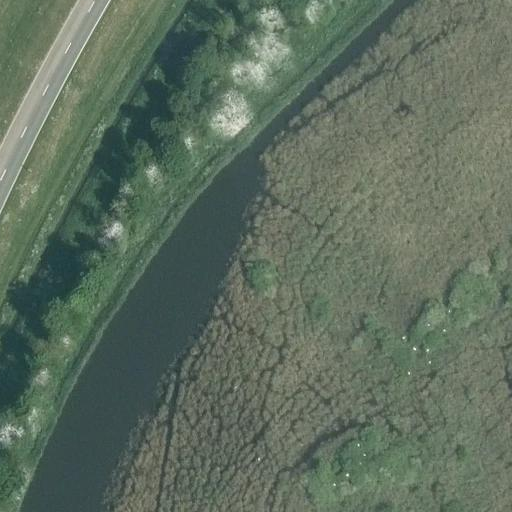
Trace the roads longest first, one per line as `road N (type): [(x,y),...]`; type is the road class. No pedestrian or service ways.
road 1 (track): [(366,0),(212,152),(124,268),(31,433),(0,511)]
road 2 (motorway): [(0,181),(95,0)]
